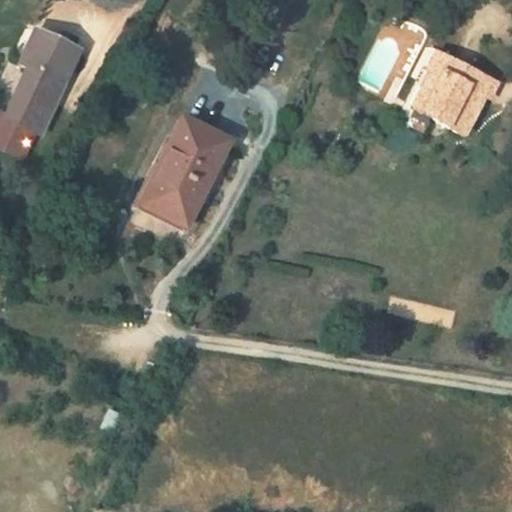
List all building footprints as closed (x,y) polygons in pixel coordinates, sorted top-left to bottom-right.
[(36,136),(75,52),(30,31),(14,66),(22,69),(0,116),(0,119),(29,133),(36,136)] [(468,129),(492,77),(436,52),(428,66),(432,68),(443,73),(425,109),(468,129)] [(425,109),(443,73),(432,68),(415,104),(425,109)] [(0,119),(0,152),(17,160),(29,133),(0,119)] [(187,229),(229,143),(181,120),(139,206),(187,229)]
